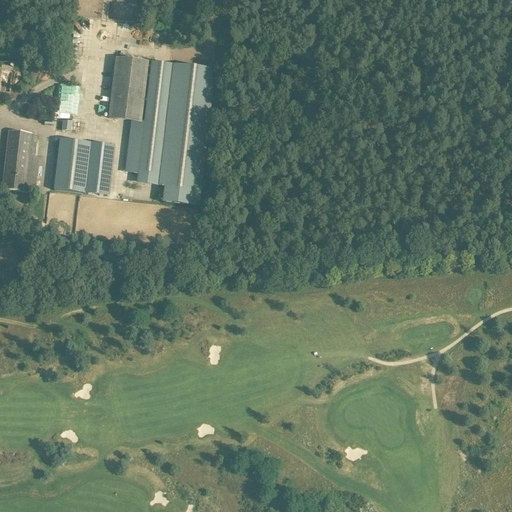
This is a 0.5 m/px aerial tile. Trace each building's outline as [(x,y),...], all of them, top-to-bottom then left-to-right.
[(123,173),(139,175),(152,63),(114,59),(107,118),(130,121),(123,173)] [(165,188),(163,204),(198,208),(214,71),(152,63),(139,175),(138,184),(165,188)] [(72,122),(63,121),(62,131),(71,132),(72,122)] [(29,193),(35,194),(39,157),(29,156),(32,135),(8,132),(1,190),(23,193),(22,205),(28,206),(29,193)] [(112,146),(60,140),(54,191),(107,197),(112,146)]
